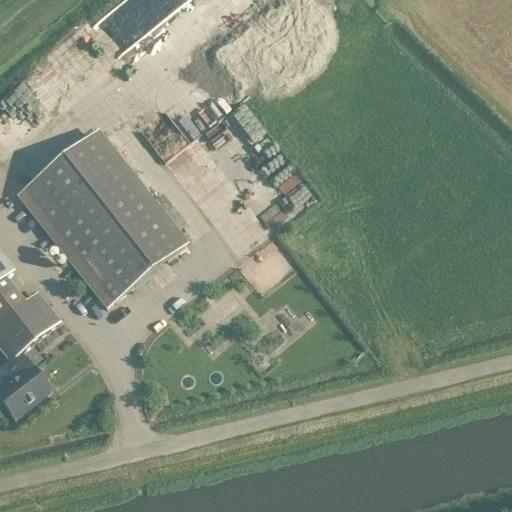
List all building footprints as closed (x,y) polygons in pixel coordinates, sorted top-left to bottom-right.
[(71,72),(46,68),(41,97),(66,101),(71,72)] [(0,93),(0,123),(20,141),(47,110),(13,79),(0,93)] [(216,87),(196,99),(206,114),(225,102),(216,87)] [(72,263),(106,307),(184,245),(94,132),(19,191),(75,261),(72,263)] [(32,293),(23,300),(0,270),(0,348),(8,360),(9,359),(19,351),(55,322),(32,293)] [(257,311),(245,321),(254,331),(255,330),(270,348),(309,316),(301,306),(292,313),(282,300),(261,317),(257,311)] [(20,373),(0,389),(0,400),(14,418),(50,389),(31,365),(30,365),(19,351),(9,359),(20,373)]
